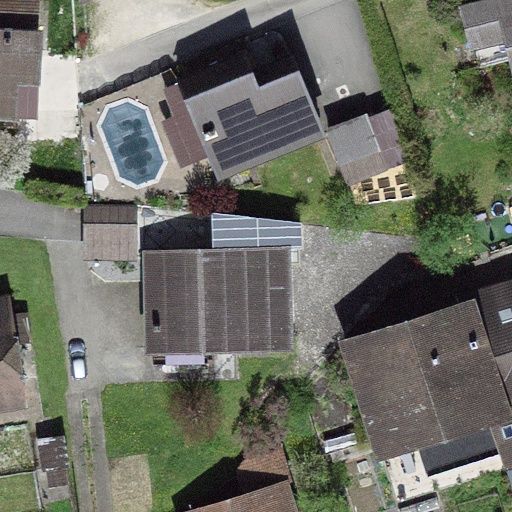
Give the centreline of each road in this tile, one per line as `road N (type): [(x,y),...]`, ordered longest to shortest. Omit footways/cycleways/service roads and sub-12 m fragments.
road 1 (residential): [(0,215),(52,226),(68,241),(88,358)]
road 2 (residential): [(308,0),(154,49)]
